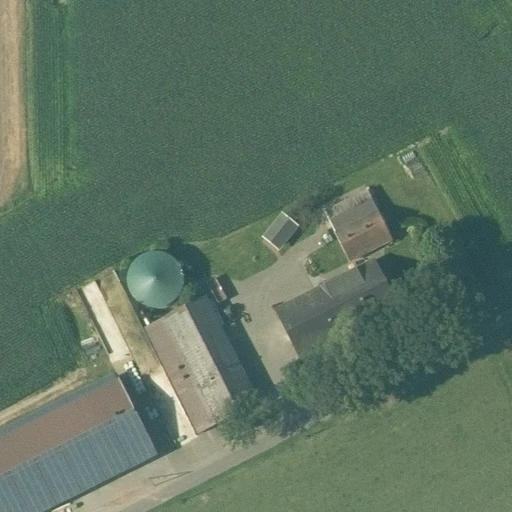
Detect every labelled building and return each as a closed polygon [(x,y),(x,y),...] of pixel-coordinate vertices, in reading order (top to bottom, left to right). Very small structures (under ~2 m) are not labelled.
[(367,193),(325,214),(350,262),(391,241),(367,193)] [(297,228),(283,217),(268,236),(281,247),(297,228)] [(180,265),(134,249),(118,294),(165,311),(180,265)] [(373,263),(277,313),(302,360),(398,311),(373,263)] [(205,299),(167,318),(220,424),(258,406),(205,299)] [(199,435),(220,424),(167,318),(146,329),(199,435)] [(46,511),(156,457),(116,378),(0,436),(0,511),(46,511)]
